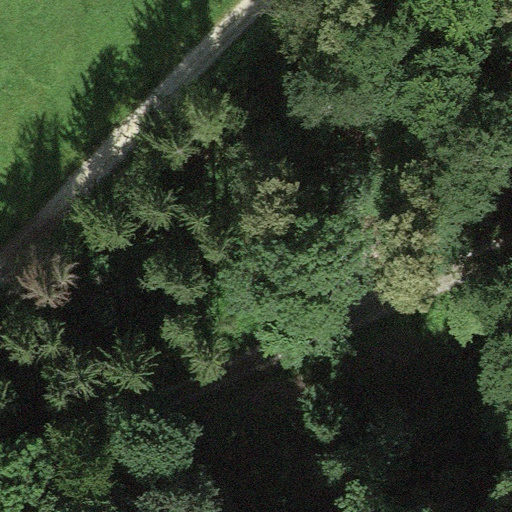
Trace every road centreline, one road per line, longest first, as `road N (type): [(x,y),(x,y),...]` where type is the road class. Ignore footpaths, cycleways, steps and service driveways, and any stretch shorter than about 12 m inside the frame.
road 1 (track): [(0,436),(511,239)]
road 2 (track): [(275,0),(0,286)]
